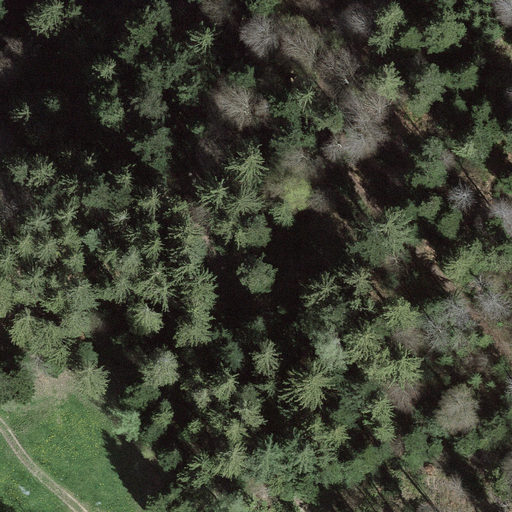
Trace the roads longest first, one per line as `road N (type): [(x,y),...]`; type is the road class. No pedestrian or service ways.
road 1 (track): [(257,0),(231,79),(223,152),(203,199),(207,235),(271,427),(313,511)]
road 2 (track): [(0,423),(82,511)]
